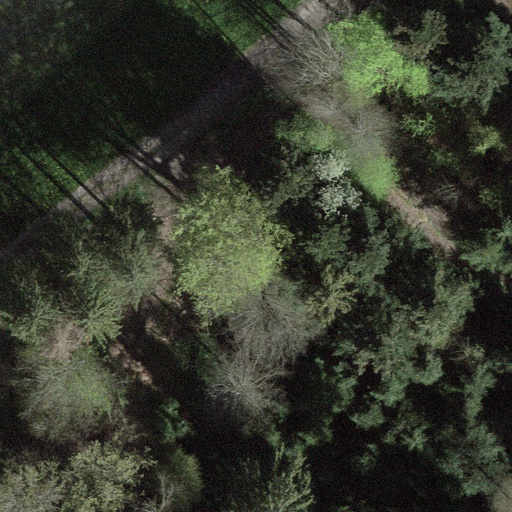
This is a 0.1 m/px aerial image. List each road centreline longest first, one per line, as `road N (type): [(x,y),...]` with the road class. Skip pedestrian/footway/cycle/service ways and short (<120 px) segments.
road 1 (track): [(0,285),(135,162),(341,0)]
road 2 (track): [(28,511),(154,254),(135,162)]
